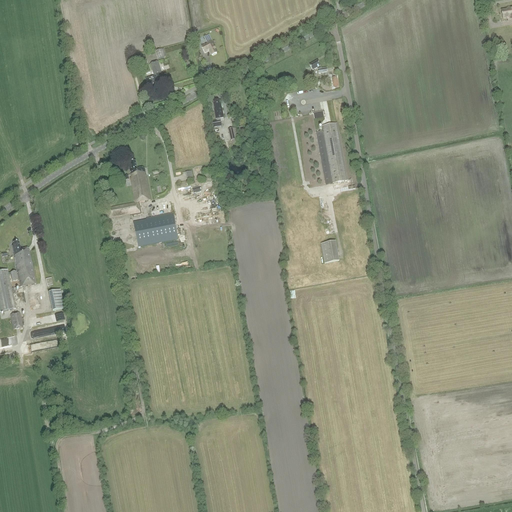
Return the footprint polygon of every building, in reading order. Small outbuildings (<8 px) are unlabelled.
[(509,19),(511,18),(511,6),(507,7),(507,9),(501,10),(503,19),(508,18),(509,19)] [(212,56),(217,53),(215,50),(215,49),(212,42),(209,35),(204,38),(207,44),(202,47),(205,53),(209,50),(212,56)] [(162,50),(156,52),(158,59),(164,57),(162,50)] [(318,74),(327,72),(327,68),(322,69),(320,66),(317,61),(310,65),(313,71),(317,68),(318,70),(318,74)] [(156,77),(162,75),(158,62),(150,64),(154,77),(146,79),(150,91),(154,89),(154,90),(160,89),(156,77)] [(220,104),(214,105),(215,110),(214,110),(216,119),(217,121),(211,122),(213,128),(221,126),(220,118),(224,118),(222,109),(221,109),(220,104)] [(337,124),(322,126),(323,132),(332,184),(347,181),(337,124)] [(237,140),(234,128),(228,129),(231,141),(237,140)] [(332,184),(323,132),(316,133),(326,185),(332,184)] [(143,168),(137,169),(136,161),(130,162),(130,165),(129,165),(131,175),(130,175),(135,203),(150,200),(144,168),(143,169),(143,168)] [(139,212),(138,203),(135,203),(108,209),(110,218),(139,212)] [(173,214),(133,222),(138,247),(178,240),(173,214)] [(215,230),(206,241),(209,242),(207,245),(219,254),(229,240),(215,230)] [(321,244),(324,264),(339,261),(336,241),(321,244)] [(12,246),(21,287),(36,284),(29,249),(20,250),(19,242),(13,243),(14,245),(12,246)] [(0,271),(0,312),(16,310),(8,270),(0,271)] [(48,293),(52,311),(64,309),(61,290),(48,293)] [(10,314),(13,330),(23,328),(20,313),(10,314)]
